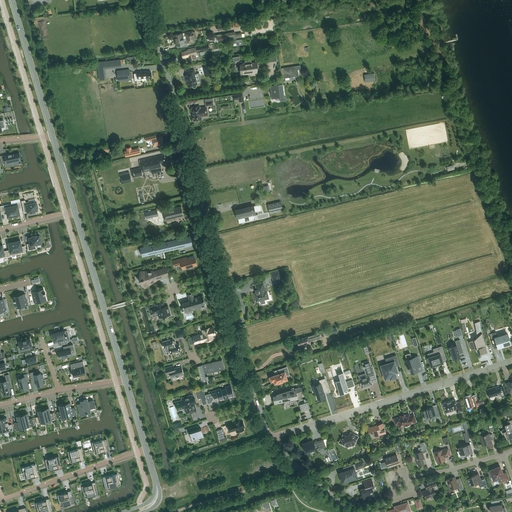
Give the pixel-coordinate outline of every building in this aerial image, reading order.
[(174,41),(195,36),(194,31),(186,32),(184,33),(183,33),(173,35),(174,41)] [(235,32),(226,33),(227,40),(236,39),(236,38),(242,37),(242,34),(241,33),(235,34),(235,32)] [(195,36),(174,41),(176,46),(186,43),(188,43),(196,41),(195,36)] [(196,52),(209,50),(208,46),(192,49),(188,50),(188,51),(182,53),(183,58),(188,57),(189,60),(195,58),(195,55),(197,55),(196,52)] [(265,55),(266,63),(276,61),(275,54),(265,55)] [(97,62),(99,80),(104,79),(103,67),(121,65),(120,59),(97,62)] [(251,76),(256,76),(256,71),(257,71),(256,67),(256,63),(251,63),(251,59),(245,60),(245,64),(240,65),(241,69),(241,74),(250,72),(251,76)] [(283,73),(281,73),(282,81),(285,80),(285,78),(298,76),(297,70),(300,69),(300,66),(283,68),(283,73)] [(129,69),(117,70),(118,81),(130,80),(129,69)] [(196,85),(199,84),(198,80),(197,80),(195,74),(194,69),(187,71),(188,75),(184,76),(186,80),(187,80),(188,87),(192,86),(192,87),(193,88),(194,88),(195,87),(196,87),(196,86),(196,85)] [(137,73),(134,74),(135,81),(142,80),(142,78),(146,78),(146,77),(151,76),(151,72),(148,72),(148,71),(137,72),(137,73)] [(374,73),(364,75),(365,82),(375,81),(374,73)] [(283,85),(270,86),(272,99),(280,98),(280,101),(286,100),(286,97),(284,97),(283,85)] [(200,108),(200,107),(192,108),(194,121),(195,121),(198,121),(198,120),(201,120),(201,116),(207,115),(206,107),(200,108)] [(155,135),(145,138),(146,141),(152,140),(154,147),(160,145),(163,144),(161,136),(156,138),(155,135)] [(135,148),(131,149),(131,146),(126,147),(128,156),(136,154),(135,148)] [(19,153),(4,156),(6,164),(20,161),(19,153)] [(131,170),(133,177),(143,175),(142,172),(155,169),(156,173),(162,171),(161,167),(160,163),(166,162),(164,154),(139,160),(141,168),(131,170)] [(131,182),(129,172),(119,174),(121,184),(131,182)] [(27,212),(30,212),(35,212),(34,211),(37,210),(37,207),(36,203),(36,202),(29,204),(29,201),(25,202),(25,200),(21,201),(23,208),(26,208),(27,212)] [(20,202),(11,204),(14,216),(15,216),(20,215),(18,209),(21,208),(20,202)] [(283,211),(281,202),(267,204),(269,214),(283,211)] [(2,206),(3,212),(6,211),(8,217),(14,216),(11,204),(2,206)] [(261,204),(235,210),(236,219),(237,218),(239,223),(245,222),(243,217),(248,216),(249,221),(253,220),(252,213),(259,211),(258,205),(261,205),(261,204)] [(174,207),(162,210),(165,221),(176,219),(175,217),(183,215),(181,206),(174,208),(174,207)] [(36,245),(41,243),(41,238),(40,238),(39,236),(36,236),(36,235),(32,236),(32,237),(29,238),(30,243),(27,244),(28,250),(36,249),(36,245)] [(145,255),(184,246),(191,245),(189,237),(142,248),(144,248),(146,255),(145,255)] [(20,241),(14,242),(17,254),(26,252),(24,246),(22,246),(20,241)] [(17,254),(14,242),(8,243),(10,250),(7,250),(8,257),(11,256),(11,255),(17,254)] [(186,257),(173,261),(174,266),(181,264),(182,268),(188,266),(189,268),(193,266),(193,265),(197,264),(195,257),(187,260),(186,257)] [(155,280),(154,279),(163,277),(161,270),(152,273),(152,272),(152,271),(139,272),(141,272),(141,280),(145,287),(143,288),(144,288),(155,281),(155,280)] [(279,271),(271,273),(273,283),(281,281),(279,271)] [(256,293),(254,294),(256,301),(260,300),(260,301),(261,301),(263,301),(264,300),(264,299),(268,298),(266,291),(265,291),(263,283),(255,284),(257,290),(255,290),(256,293)] [(43,288),(32,291),(33,295),(34,301),(35,303),(46,300),(45,293),(45,292),(44,292),(43,288)] [(25,293),(13,296),(14,300),(14,301),(15,306),(19,305),(20,307),(28,305),(25,293)] [(193,307),(200,305),(200,307),(201,308),(204,307),(205,306),(204,304),(205,304),(204,304),(205,304),(202,295),(194,298),(192,293),(187,294),(189,301),(182,303),(183,308),(181,308),(182,311),(184,311),(194,309),(193,307)] [(159,318),(164,316),(164,318),(168,317),(168,315),(170,314),(168,308),(165,309),(163,301),(155,304),(156,306),(149,308),(150,312),(157,310),(159,318)] [(477,337),(468,342),(471,350),(477,348),(478,353),(481,353),(481,354),(487,352),(485,346),(486,345),(483,338),(480,327),(480,321),(474,323),(477,337)] [(193,337),(195,343),(198,342),(198,343),(203,341),(203,340),(205,339),(205,341),(212,339),(211,335),(215,334),(213,327),(209,328),(202,330),(203,334),(193,337)] [(175,332),(177,337),(185,335),(183,329),(175,332)] [(53,338),(54,342),(63,339),(64,343),(70,341),(69,337),(66,338),(66,336),(67,336),(67,335),(65,335),(64,331),(52,334),(53,338)] [(308,342),(320,338),(319,334),(301,339),(301,340),(296,341),(298,346),(301,345),(302,346),(309,343),(308,342)] [(497,336),(497,338),(491,340),(493,345),(496,344),(497,349),(504,347),(503,344),(510,342),(508,335),(503,336),(502,334),(497,336)] [(30,339),(19,341),(21,352),(29,350),(28,347),(32,346),(30,339)] [(174,344),(173,339),(161,342),(163,348),(167,347),(170,354),(177,352),(177,353),(180,352),(180,351),(181,351),(179,343),(174,344)] [(459,354),(463,353),(464,353),(459,339),(459,340),(455,341),(456,344),(449,347),(453,360),(460,357),(459,354)] [(64,350),(57,352),(59,358),(72,355),(71,351),(74,350),(73,344),(63,347),(64,347),(65,350),(64,350)] [(442,346),(433,349),(434,352),(427,354),(428,357),(427,357),(428,358),(427,358),(428,363),(429,362),(430,366),(430,367),(431,367),(435,366),(435,365),(438,364),(438,365),(439,365),(439,364),(443,363),(443,362),(441,355),(444,354),(442,346)] [(31,352),(25,354),(26,357),(27,364),(37,361),(36,355),(32,356),(31,352)] [(381,366),(385,379),(390,377),(390,379),(396,377),(394,370),(396,370),(395,367),(399,365),(396,354),(385,358),(387,364),(381,366)] [(421,366),(418,356),(412,358),(411,356),(406,357),(407,360),(404,360),(407,368),(408,367),(409,369),(409,368),(411,373),(418,370),(417,367),(421,366)] [(214,371),(225,368),(222,359),(211,362),(202,365),(202,364),(202,365),(204,374),(205,374),(204,372),(213,369),(214,371)] [(70,364),(71,364),(72,368),(76,367),(76,369),(72,370),(73,377),(86,374),(83,361),(70,364)] [(367,376),(358,379),(361,388),(372,385),(370,378),(375,376),(374,372),(373,373),(369,361),(363,363),(367,376)] [(183,374),(181,366),(174,368),(173,365),(165,368),(167,374),(170,374),(171,378),(183,374)] [(287,379),(285,375),(288,374),(286,368),(277,371),(278,374),(271,376),(270,377),(271,381),(273,380),(274,380),(275,383),(277,382),(278,383),(282,382),(282,381),(287,379)] [(36,371),(30,373),(32,381),(35,380),(37,386),(44,385),(43,380),(44,380),(43,374),(41,375),(41,372),(36,374),(36,371)] [(340,379),(335,381),(336,384),(339,394),(345,393),(344,390),(348,389),(347,388),(354,386),(352,379),(345,381),(342,372),(338,373),(340,379)] [(24,376),(18,378),(21,390),(28,389),(26,382),(29,381),(27,373),(24,374),(24,376)] [(9,374),(5,375),(6,380),(0,381),(0,382),(3,395),(10,393),(9,388),(12,387),(9,374)] [(320,384),(312,386),(314,392),(315,391),(318,399),(325,397),(323,392),(329,390),(325,379),(319,380),(320,384)] [(234,395),(230,384),(230,385),(226,387),(225,386),(225,387),(226,389),(221,390),(220,388),(220,389),(215,390),(211,391),(213,399),(214,399),(217,398),(218,400),(218,399),(221,398),(223,398),(224,400),(224,399),(229,398),(228,396),(233,394),(233,395),(234,395)] [(278,402),(282,401),(282,399),(297,396),(296,391),(298,391),(298,392),(305,390),(303,386),(296,388),(276,394),(277,396),(273,397),(274,403),(278,402)] [(490,397),(490,398),(490,399),(491,399),(492,399),(493,399),(494,398),(494,397),(494,396),(501,394),(502,397),(506,396),(503,387),(499,388),(499,386),(486,390),(489,398),(490,397)] [(472,394),(462,397),(462,398),(464,397),(468,407),(472,406),(473,408),(479,406),(479,405),(484,403),(482,397),(477,398),(477,397),(475,393),(472,394)] [(196,410),(193,401),(195,400),(193,396),(191,396),(191,395),(182,398),(182,400),(175,402),(177,408),(182,406),(183,408),(185,408),(186,413),(196,410)] [(88,402),(88,399),(83,400),(84,402),(81,402),(81,404),(77,404),(80,416),(84,415),(84,414),(87,413),(87,414),(88,413),(91,412),(90,408),(95,406),(93,400),(88,402)] [(455,400),(442,403),(445,412),(449,411),(449,412),(453,411),(452,410),(455,409),(457,413),(463,411),(460,402),(456,403),(455,400)] [(70,402),(64,404),(67,417),(73,415),(73,416),(76,415),(75,409),(72,409),(70,402)] [(301,404),(299,405),(301,411),(303,411),(310,408),(308,402),(301,404)] [(67,417),(64,404),(58,406),(59,412),(56,413),(58,419),(61,418),(67,417)] [(433,407),(426,408),(427,409),(422,411),(424,417),(429,416),(430,419),(440,416),(437,406),(433,407)] [(49,408),(43,409),(46,422),(51,421),(55,420),(53,414),(50,415),(49,408)] [(46,422),(43,409),(37,411),(38,418),(35,419),(37,424),(46,422)] [(22,415),(25,427),(30,426),(31,426),(34,426),(32,419),(29,420),(27,413),(22,415)] [(394,419),(395,424),(398,423),(399,427),(405,426),(405,427),(410,425),(409,424),(416,422),(413,415),(409,416),(409,414),(405,416),(404,414),(400,416),(400,417),(394,419)] [(19,429),(25,427),(22,415),(15,416),(17,423),(14,424),(16,431),(19,430),(19,429)] [(378,426),(377,427),(376,426),(371,427),(374,436),(386,433),(382,422),(378,424),(376,417),(378,426)] [(7,418),(1,419),(4,433),(13,430),(12,424),(8,425),(8,422),(7,418)] [(236,432),(244,430),(243,428),(244,427),(242,420),(241,420),(240,418),(233,421),(234,423),(232,423),(227,424),(229,432),(236,430),(236,432)] [(500,431),(504,436),(505,436),(507,439),(508,438),(510,442),(511,441),(511,419),(507,421),(507,424),(504,425),(505,428),(500,431)] [(198,429),(197,425),(185,429),(187,434),(190,433),(192,441),(192,440),(192,439),(194,438),(194,439),(195,438),(200,436),(200,438),(203,437),(204,437),(201,428),(198,429)] [(219,439),(224,438),(222,429),(216,431),(219,439)] [(459,451),(456,451),(456,452),(457,452),(459,456),(463,455),(463,454),(465,453),(465,454),(472,452),(470,444),(468,438),(471,437),(469,432),(466,433),(468,440),(465,441),(466,445),(462,446),(463,446),(458,448),(459,451)] [(344,435),(343,435),(339,442),(340,443),(347,447),(354,444),(357,437),(357,436),(350,433),(349,433),(348,435),(346,436),(344,435)] [(486,444),(487,448),(493,446),(491,440),(494,439),(492,434),(489,435),(489,433),(480,436),(483,445),(486,444)] [(100,440),(95,442),(92,442),(93,447),(94,452),(95,454),(99,453),(99,454),(100,454),(99,453),(109,450),(109,451),(110,451),(109,447),(108,447),(106,439),(104,439),(100,440)] [(313,440),(302,444),(304,448),(313,457),(317,452),(313,449),(315,448),(315,447),(318,446),(319,449),(326,447),(323,439),(316,441),(316,442),(317,442),(314,443),(313,440)] [(419,451),(414,453),(418,466),(426,464),(423,453),(427,451),(424,442),(419,443),(420,447),(418,448),(419,451)] [(337,455),(333,444),(328,450),(331,458),(337,455)] [(81,448),(70,450),(69,451),(71,456),(69,457),(70,463),(75,462),(75,461),(84,459),(84,460),(81,448)] [(446,456),(446,457),(450,455),(448,448),(442,450),(434,452),(437,463),(445,460),(444,457),(446,456)] [(385,463),(386,466),(387,466),(388,467),(399,463),(396,455),(385,458),(386,463),(385,463)] [(54,457),(48,459),(45,459),(46,465),(47,469),(48,471),(52,470),(52,471),(53,471),(53,469),(61,467),(61,468),(62,468),(59,456),(54,457)] [(363,462),(355,465),(355,463),(348,466),(349,470),(340,473),(343,481),(356,476),(354,470),(358,469),(365,467),(363,462)] [(36,464),(25,467),(26,472),(23,473),(25,479),(29,478),(30,479),(30,478),(38,476),(38,477),(39,477),(36,464)] [(506,472),(502,473),(500,466),(489,470),(490,471),(488,472),(489,473),(490,476),(490,477),(492,477),(493,480),(498,479),(500,482),(509,479),(506,472)] [(465,477),(467,483),(468,482),(469,486),(474,484),(478,483),(480,487),(487,485),(484,477),(480,479),(478,473),(474,475),(471,476),(471,477),(470,478),(470,477),(466,478),(465,477)] [(102,477),(104,485),(108,484),(109,488),(120,485),(118,474),(113,475),(113,474),(112,475),(113,476),(103,478),(102,477)] [(456,482),(455,480),(454,477),(446,480),(447,480),(446,481),(446,482),(446,483),(447,484),(448,484),(450,490),(458,487),(459,491),(463,489),(460,481),(456,482)] [(365,486),(365,487),(360,489),(362,496),(366,495),(367,498),(374,495),(372,488),(374,487),(371,479),(363,482),(364,482),(364,485),(365,486)] [(427,490),(423,491),(426,499),(436,494),(432,486),(437,485),(434,479),(424,483),(427,490)] [(86,485),(82,486),(83,492),(84,496),(84,498),(85,498),(87,497),(98,494),(95,482),(95,483),(86,485),(86,484),(86,485)] [(62,494),(57,495),(59,501),(60,505),(60,506),(63,506),(74,503),(71,490),(70,491),(71,492),(62,494),(62,493),(62,494)] [(40,502),(36,503),(37,509),(37,511),(47,511),(52,511),(49,498),(49,499),(40,502),(40,501),(40,502)] [(388,511),(406,511),(410,511),(407,503),(394,507),(395,510),(393,510),(388,511)]
